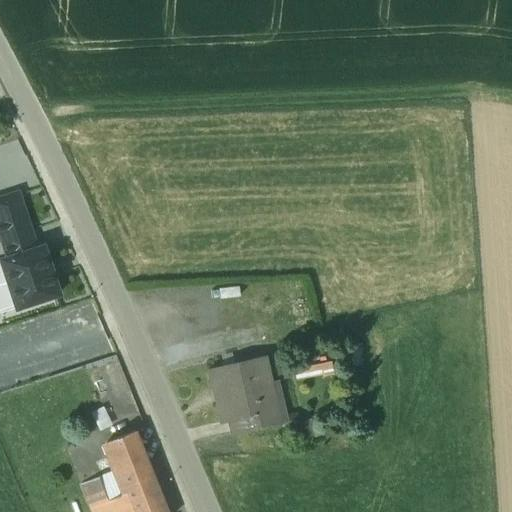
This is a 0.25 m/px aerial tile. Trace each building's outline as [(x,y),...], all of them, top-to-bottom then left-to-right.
[(21,188),(0,194),(0,243),(4,256),(40,244),(21,188)] [(40,244),(4,256),(0,257),(0,270),(14,311),(58,296),(40,244)] [(263,358),(210,371),(214,389),(218,388),(226,421),(228,421),(259,415),(260,415),(276,412),(263,358)] [(259,415),(228,421),(231,434),(262,427),(259,415)] [(134,432),(105,443),(116,471),(144,460),(134,432)] [(165,511),(144,460),(116,471),(128,500),(132,511),(165,511)] [(97,478),(80,485),(91,511),(96,511),(100,511),(109,507),(97,478)] [(109,507),(100,511),(132,511),(128,500),(109,507)]
